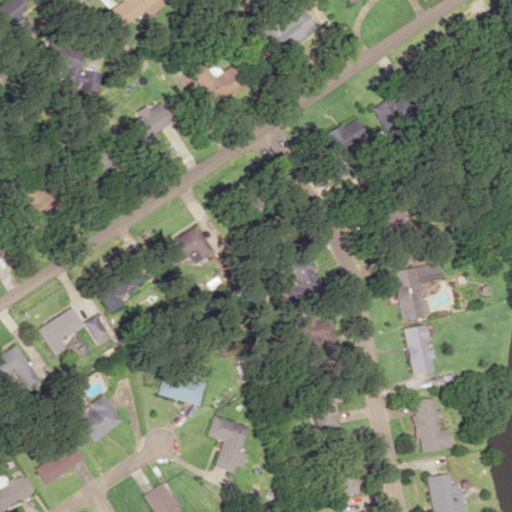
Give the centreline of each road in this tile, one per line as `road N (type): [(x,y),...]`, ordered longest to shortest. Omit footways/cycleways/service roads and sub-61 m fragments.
road 1 (residential): [(0,313),(68,274),(170,190),(449,0)]
road 2 (residential): [(395,511),(346,269),(325,222),(262,128)]
road 3 (residential): [(56,511),(161,444)]
